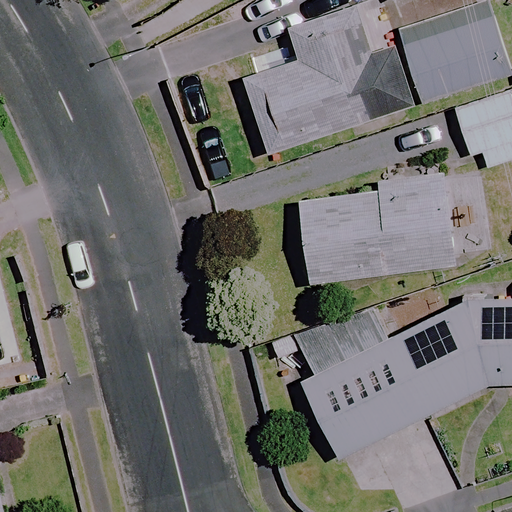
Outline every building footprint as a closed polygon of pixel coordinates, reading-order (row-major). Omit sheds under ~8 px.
[(509,78),(489,19),(410,46),(405,31),(357,47),(351,31),(319,41),(324,54),(245,81),(270,158),(509,78)] [(511,94),(457,108),(469,156),(483,153),(487,169),(511,162),(511,94)] [(312,286),(459,268),(457,256),(487,252),(477,172),(391,183),(392,193),(302,204),(312,286)] [(511,387),(511,300),(468,302),(390,340),(383,326),(369,298),(281,341),(340,462),(491,388),(511,387)] [(0,472),(0,511),(10,511),(5,471),(0,472)]
